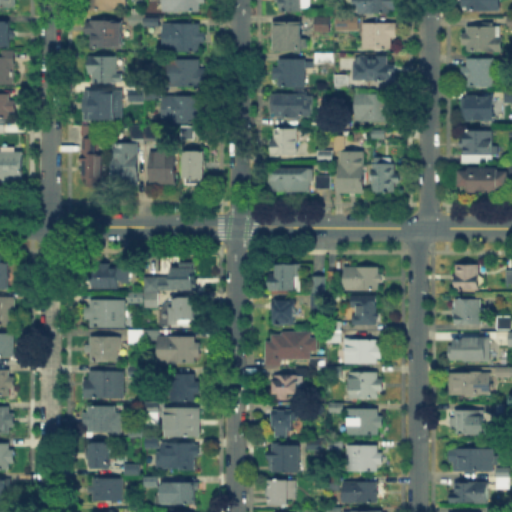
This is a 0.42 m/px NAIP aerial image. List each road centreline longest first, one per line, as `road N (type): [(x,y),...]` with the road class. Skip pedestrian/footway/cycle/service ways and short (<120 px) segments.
road 1 (residential): [(50,511),(50,0)]
road 2 (residential): [(235,511),(237,227)]
road 3 (residential): [(416,511),(415,228)]
road 4 (tertiary): [(237,227),(511,228)]
road 5 (tertiary): [(0,225),(237,227)]
road 6 (residential): [(425,228),(427,0)]
road 7 (residential): [(237,227),(239,0)]
